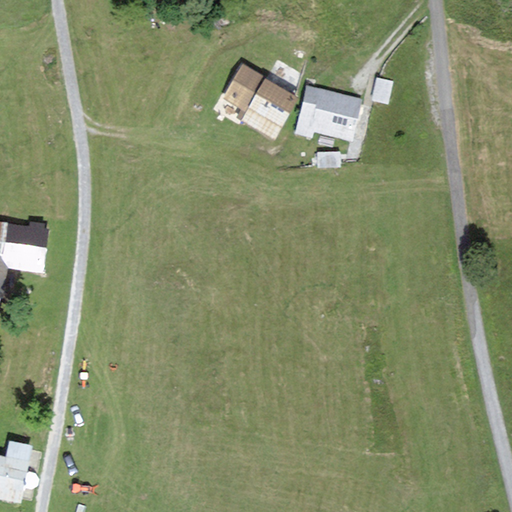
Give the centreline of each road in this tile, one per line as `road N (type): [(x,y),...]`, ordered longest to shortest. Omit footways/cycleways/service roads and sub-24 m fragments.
road 1 (residential): [(38,511),(84,241),(82,172),(54,0)]
road 2 (residential): [(435,0),(511,490)]
